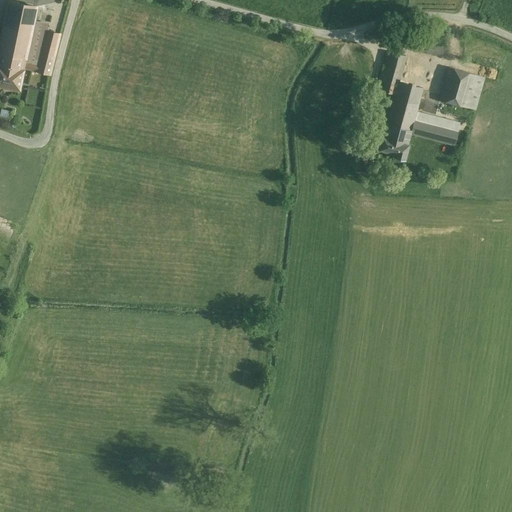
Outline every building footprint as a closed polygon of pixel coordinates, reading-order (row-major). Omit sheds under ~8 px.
[(9,1),(0,42),(0,53),(26,60),(35,21),(37,7),(9,1)] [(48,24),(35,21),(26,60),(24,68),(50,74),(60,34),(46,31),(48,24)] [(408,50),(442,57),(444,45),(410,38),(408,50)] [(377,90),(394,95),(405,56),(387,52),(377,90)] [(0,53),(0,85),(20,90),(24,68),(26,60),(0,53)] [(449,68),(440,101),(474,111),(484,78),(449,68)] [(403,159),(423,85),(399,79),(380,149),(396,154),(395,156),(403,159)] [(2,109),(1,118),(12,119),(13,110),(2,109)] [(459,132),(414,120),(410,135),(454,147),(459,132)]
